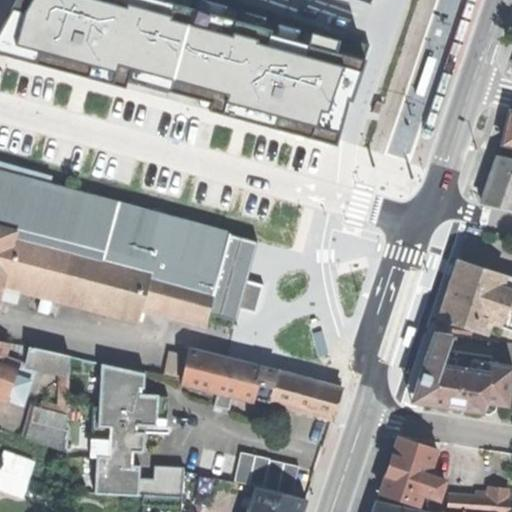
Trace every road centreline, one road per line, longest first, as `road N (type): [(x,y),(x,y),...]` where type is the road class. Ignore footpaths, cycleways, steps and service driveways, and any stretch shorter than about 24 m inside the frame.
road 1 (residential): [(426,231),(0,104)]
road 2 (secondary): [(426,231),(364,416)]
road 3 (unknown): [(342,479),(183,421)]
road 4 (residential): [(364,416),(511,438)]
road 5 (secondary): [(472,83),(434,206)]
